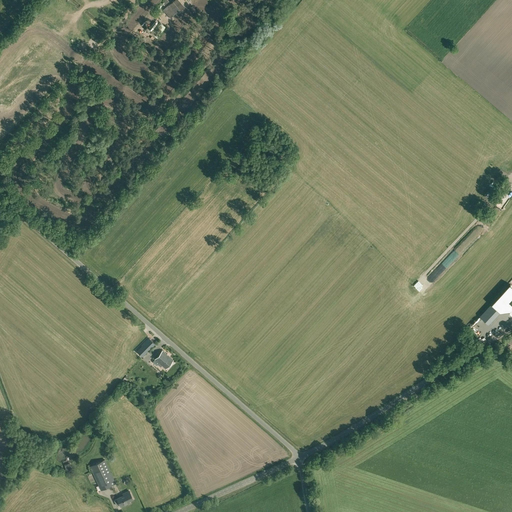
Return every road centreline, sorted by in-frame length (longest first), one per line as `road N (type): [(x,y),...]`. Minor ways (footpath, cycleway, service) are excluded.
road 1 (unclassified): [(298,458),(0,195)]
road 2 (tertiary): [(298,458),(511,328)]
road 3 (tertiary): [(183,511),(298,458)]
road 4 (unknown): [(94,68),(38,34),(0,75)]
